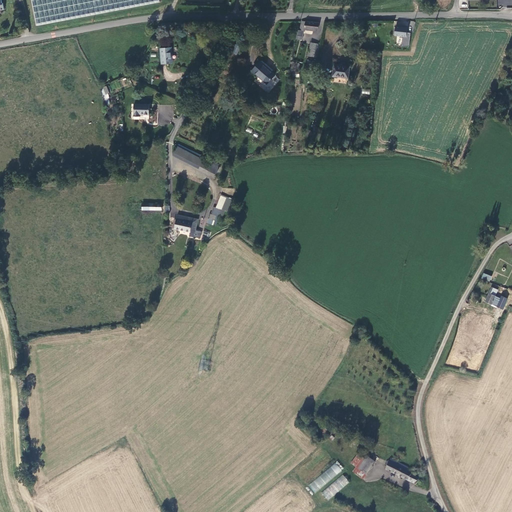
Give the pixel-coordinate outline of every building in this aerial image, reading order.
[(157,0),(29,0),(35,27),(157,0)] [(317,22),(303,20),(298,35),(302,36),(304,29),(316,30),(317,22)] [(394,27),(392,35),(400,36),(399,41),(407,43),(408,33),(404,32),(404,29),(394,27)] [(240,46),(233,43),(229,51),(236,54),(240,46)] [(159,48),(161,64),(173,62),(171,46),(159,48)] [(251,70),(265,83),(274,74),(259,61),(251,70)] [(332,76),(349,77),(350,66),(333,64),(332,76)] [(133,116),(140,116),(139,114),(148,114),(148,104),(133,104),(133,116)] [(178,148),(175,154),(215,176),(219,168),(201,158),(200,160),(178,148)] [(224,211),(214,208),(212,215),(211,214),(208,223),(211,224),(213,221),(217,222),(219,217),(222,218),(224,211)] [(198,218),(179,215),(178,220),(176,220),(175,228),(191,231),(195,232),(196,229),(198,218)] [(202,230),(196,229),(195,232),(191,231),(190,235),(200,237),(202,230)] [(484,273),(482,278),(489,281),(491,276),(484,273)] [(491,287),(485,302),(496,306),(498,302),(493,300),(495,296),(492,295),(495,289),(491,287)] [(352,472),(360,479),(363,480),(375,463),(367,458),(364,461),(358,456),(351,465),(355,468),(352,472)] [(386,470),(413,484),(418,479),(406,472),(408,468),(390,460),(390,461),(388,460),(388,462),(386,461),(384,465),(387,467),(386,470)] [(315,493),(344,469),(337,461),(308,485),(315,493)] [(328,501),(349,482),(343,474),(321,493),(328,501)]
